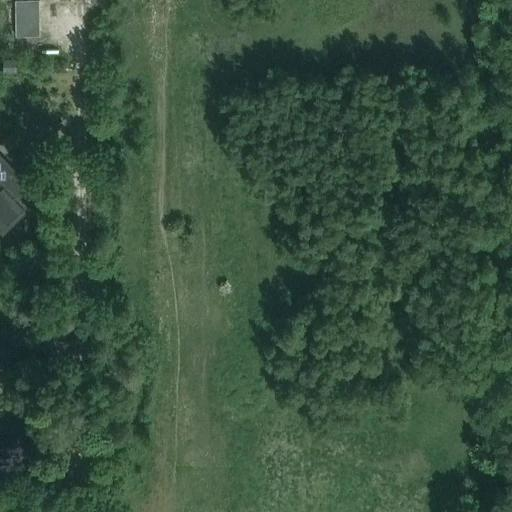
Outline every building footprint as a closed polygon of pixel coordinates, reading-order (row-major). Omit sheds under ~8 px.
[(13,60),(1,60),(1,72),(13,72),(13,60)] [(0,225),(3,229),(25,208),(15,197),(27,186),(0,157),(0,225)] [(11,306),(11,316),(22,317),(23,306),(11,306)] [(29,325),(12,325),(12,345),(28,345),(29,325)] [(11,348),(0,347),(0,383),(10,384),(11,348)]
